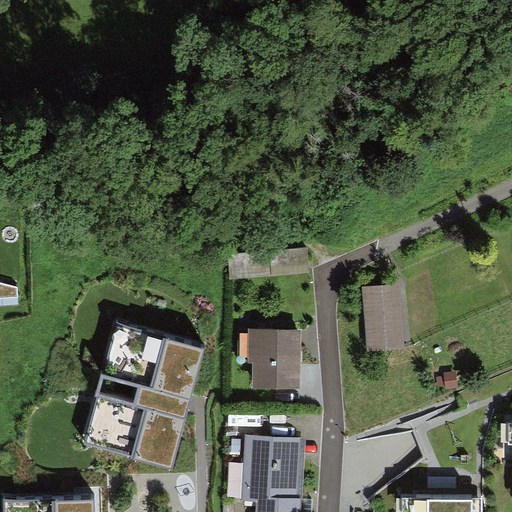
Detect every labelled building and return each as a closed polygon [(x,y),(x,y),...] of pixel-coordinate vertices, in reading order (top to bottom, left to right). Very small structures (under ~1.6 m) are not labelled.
[(307,245),(229,251),(230,275),(310,270),(307,245)] [(400,279),(364,281),(368,347),(404,345),(400,279)] [(0,282),(0,305),(21,306),(21,283),(0,282)] [(302,324),(249,323),(249,356),(253,356),(253,383),(300,384),(302,324)] [(85,439),(172,463),(203,348),(117,324),(85,439)] [(302,434),(245,430),(241,496),(257,497),(256,511),(300,511),(302,493),(298,493),(302,434)] [(483,511),(484,489),(402,489),(402,507),(411,507),(410,511),(483,511)] [(97,491),(97,511),(106,511),(105,490),(97,491)] [(0,511),(92,511),(92,496),(0,500),(0,511)]
